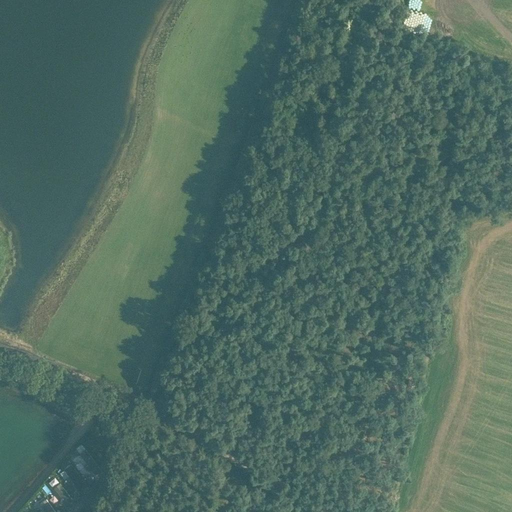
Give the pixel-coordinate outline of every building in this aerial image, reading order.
[(308,22),(308,26),(314,32),(320,33),(321,24),(308,22)] [(337,64),(341,58),(340,52),(337,49),(333,48),(327,51),(320,49),(319,52),(317,51),(316,54),(326,57),(331,64),(337,64)] [(296,112),(303,119),(314,106),(307,100),(296,112)] [(146,391),(153,394),(159,379),(152,376),(146,391)] [(96,478),(105,472),(89,449),(83,453),(92,465),(89,467),(96,478)] [(74,464),(66,470),(84,492),(92,486),(74,464)] [(55,490),(71,507),(77,501),(62,484),(55,490)] [(57,511),(51,499),(43,504),(47,511),(57,511)]
